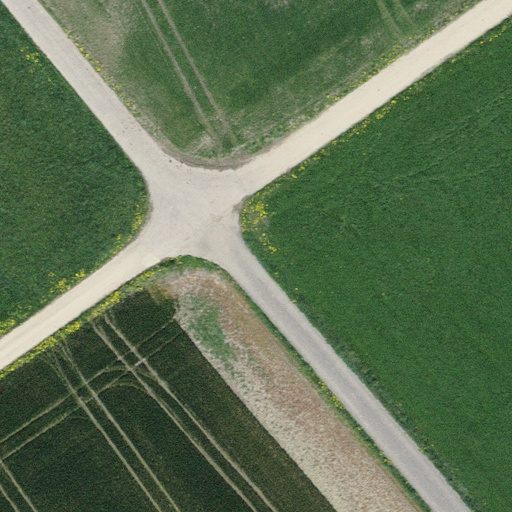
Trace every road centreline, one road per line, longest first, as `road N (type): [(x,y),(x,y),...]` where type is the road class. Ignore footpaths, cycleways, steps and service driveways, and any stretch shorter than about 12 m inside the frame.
road 1 (track): [(437,511),(6,0)]
road 2 (track): [(0,360),(511,4)]
